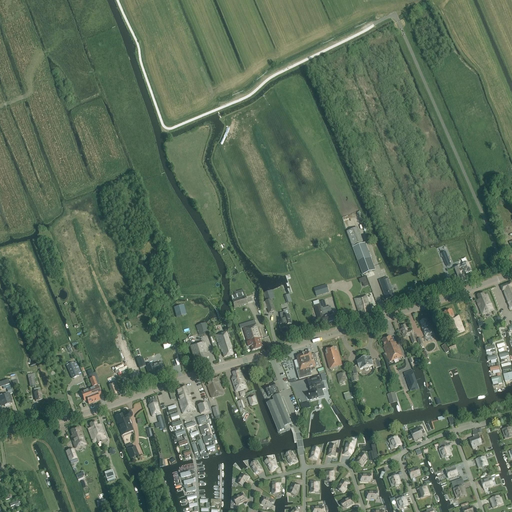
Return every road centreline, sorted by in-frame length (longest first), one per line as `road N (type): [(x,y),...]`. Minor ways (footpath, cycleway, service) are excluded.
road 1 (tertiary): [(0,429),(90,412),(505,276)]
road 2 (unclassified): [(374,23),(394,13),(505,276)]
road 3 (track): [(374,23),(215,103)]
